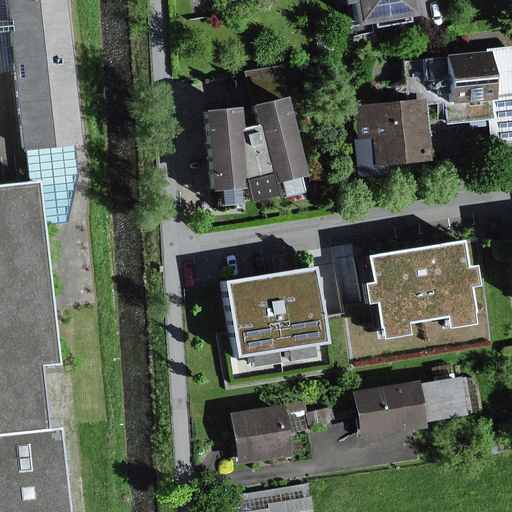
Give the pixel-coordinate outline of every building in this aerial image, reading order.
[(0,0),(0,109),(4,152),(56,148),(49,65),(36,66),(30,0),(0,0)] [(425,0),(361,0),(366,24),(428,12),(425,0)] [(511,136),(511,44),(441,48),(444,100),(496,97),(498,138),(511,136)] [(294,92),(256,101),(261,122),(248,121),(245,103),(207,104),(211,186),(227,185),(230,200),(251,196),(252,174),(276,166),(278,179),(314,170),(294,92)] [(433,94),(357,102),(360,135),(375,133),(377,152),(439,145),(433,94)] [(60,511),(29,166),(0,169),(0,511),(60,511)] [(457,240),(365,255),(370,280),(359,282),(362,305),(372,303),(378,339),(407,334),(404,321),(442,315),(444,325),(473,321),(467,286),(475,285),(472,264),(461,266),(457,240)] [(306,268),(221,282),(234,356),(319,341),(306,268)] [(470,373),(359,390),(366,432),(477,415),(470,373)] [(293,455),(285,403),(236,410),(244,463),(293,455)] [(320,511),(315,480),(223,495),(226,511),(320,511)]
